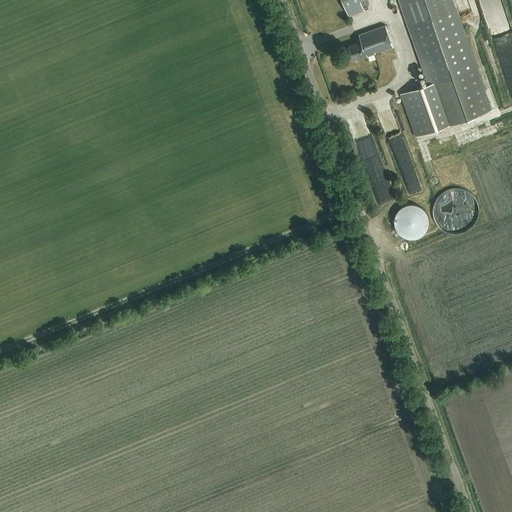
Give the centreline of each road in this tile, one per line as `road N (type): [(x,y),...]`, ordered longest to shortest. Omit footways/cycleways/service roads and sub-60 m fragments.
road 1 (unclassified): [(468,511),(280,0)]
road 2 (track): [(356,207),(0,350)]
